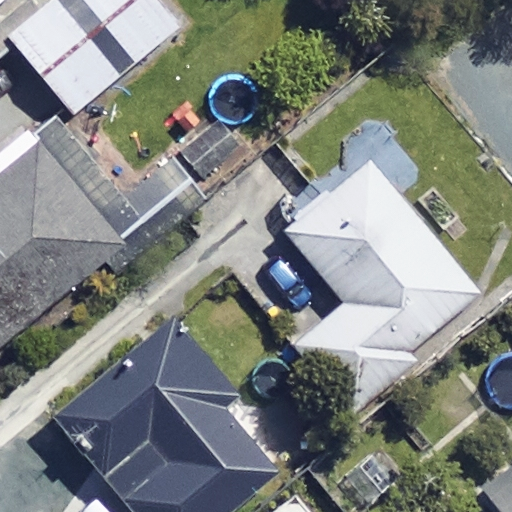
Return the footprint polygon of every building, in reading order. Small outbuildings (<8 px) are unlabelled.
[(184,30),(159,0),(84,0),(139,67),(184,30)] [(123,83),(60,7),(15,44),(77,120),(123,83)] [(62,135),(47,147),(35,133),(0,162),(0,186),(1,187),(0,187),(0,358),(196,191),(175,167),(125,209),(62,135)] [(287,227),(349,303),(297,344),(357,418),(421,366),(413,356),(484,298),(371,159),(287,227)] [(233,397),(175,326),(57,422),(130,511),(232,511),(275,477),(219,408),(233,397)] [(503,511),(511,511),(511,467),(485,489),(503,511)]
